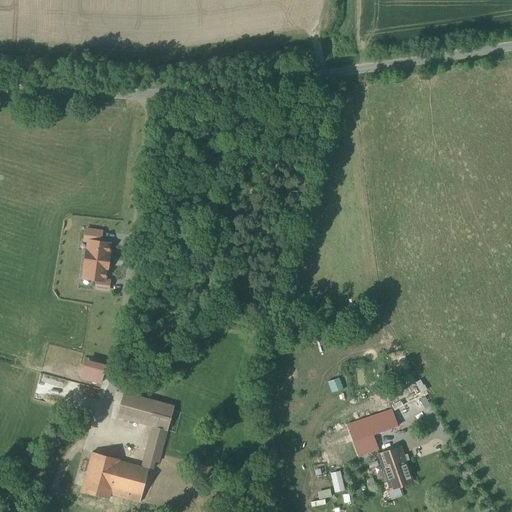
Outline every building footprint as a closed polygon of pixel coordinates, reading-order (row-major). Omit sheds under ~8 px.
[(86,250),(84,267),(85,267),(83,278),(97,280),(104,280),(106,270),(107,270),(109,253),(108,253),(109,246),(109,244),(88,241),(87,250),(86,250)] [(109,281),(104,280),(97,280),(96,288),(108,290),(109,281)] [(411,388),(396,395),(401,405),(416,398),(411,388)] [(174,406),(124,393),(118,416),(153,426),(142,466),(153,469),(155,461),(159,462),(174,406)] [(392,415),(368,424),(371,431),(352,437),(358,455),(367,452),(378,448),(373,435),(396,428),(392,415)] [(384,467),(404,460),(399,448),(380,455),(384,467)] [(93,452),(82,491),(109,498),(110,495),(140,502),(149,469),(119,462),(120,459),(93,452)] [(404,460),(384,467),(392,489),(412,482),(404,460)] [(111,511),(115,500),(109,498),(82,491),(80,491),(76,505),(102,511),(111,511)]
